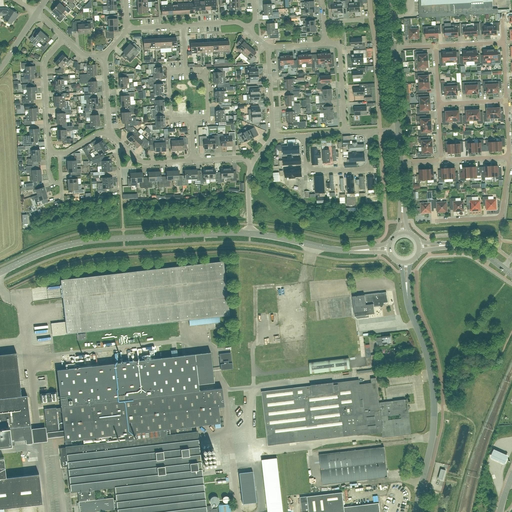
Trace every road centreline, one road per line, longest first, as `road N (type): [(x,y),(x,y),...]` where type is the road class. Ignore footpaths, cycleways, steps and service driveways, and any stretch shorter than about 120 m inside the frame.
road 1 (tertiary): [(0,272),(86,241),(249,233)]
road 2 (unclassified): [(415,511),(434,433),(433,381),(405,262)]
road 3 (tertiary): [(249,233),(328,249),(378,249)]
road 4 (residential): [(303,135),(310,171),(367,167),(367,132)]
road 5 (residential): [(437,220),(499,217),(509,157)]
road 6 (residential): [(49,150),(43,63),(64,38)]
